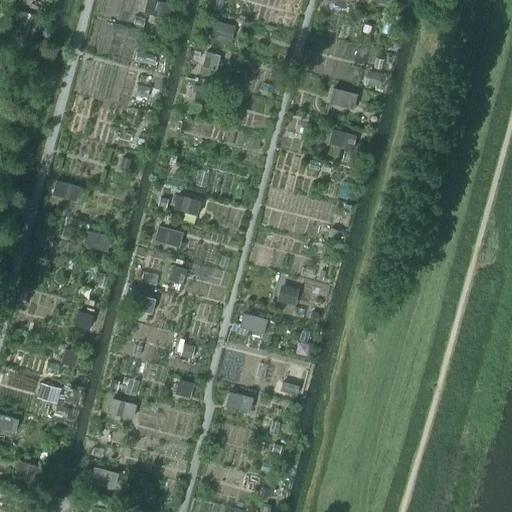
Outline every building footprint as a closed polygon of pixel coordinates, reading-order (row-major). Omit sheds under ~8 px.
[(0,0),(0,18),(2,19),(8,21),(12,9),(14,0),(0,0)] [(146,0),(144,12),(166,18),(170,5),(151,0),(146,0)] [(14,27),(35,32),(40,14),(18,8),(14,27)] [(210,37),(225,41),(229,26),(214,22),(210,37)] [(202,66),(215,69),(218,56),(205,53),(202,66)] [(370,72),(366,86),(378,89),(381,75),(370,72)] [(205,88),(194,86),(192,96),(202,99),(205,88)] [(329,102),(352,108),(355,95),(332,89),(329,102)] [(366,104),(364,111),(371,113),(373,106),(366,104)] [(328,143),(351,149),(354,137),(331,131),(328,143)] [(52,195),(75,201),(79,188),(56,181),(52,195)] [(173,209),(196,215),(200,202),(177,196),(173,209)] [(160,198),(158,205),(165,207),(167,200),(160,198)] [(334,217),(332,224),(339,225),(340,218),(334,217)] [(154,240),(177,246),(181,233),(158,226),(154,240)] [(335,238),(337,231),(330,229),(328,236),(335,238)] [(83,244),(106,251),(109,237),(87,231),(83,244)] [(168,279),(181,283),(185,270),(171,266),(168,279)] [(284,287),(281,303),(293,306),(297,290),(284,287)] [(137,309),(150,313),(154,300),(140,296),(137,309)] [(74,325),(88,328),(92,315),(78,311),(74,325)] [(243,314),(240,327),(262,333),(266,320),(243,314)] [(183,344),(180,355),(190,358),(193,347),(183,344)] [(61,363),(74,366),(78,353),(65,349),(61,363)] [(175,393),(188,397),(192,384),(179,380),(175,393)] [(37,395),(56,401),(59,389),(41,384),(37,395)] [(279,391),(295,396),(297,388),(282,384),(279,391)] [(225,406),(248,412),(251,398),(229,393),(225,406)] [(108,412),(131,419),(135,405),(112,399),(108,412)] [(0,429),(13,433),(17,420),(0,414),(0,429)] [(274,444),(272,451),(278,453),(280,446),(274,444)] [(14,475),(35,481),(37,481),(41,468),(18,462),(14,475)] [(94,468),(90,481),(113,487),(117,474),(94,468)]
